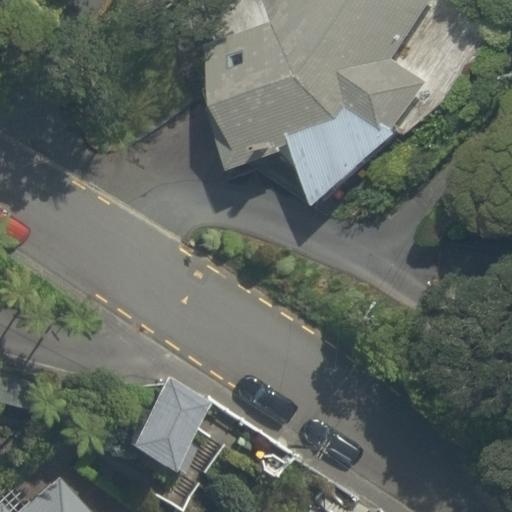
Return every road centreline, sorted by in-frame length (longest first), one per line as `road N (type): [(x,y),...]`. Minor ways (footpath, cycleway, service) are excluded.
road 1 (residential): [(495,511),(169,280)]
road 2 (residential): [(169,280),(0,173)]
road 3 (residential): [(0,310),(169,280)]
